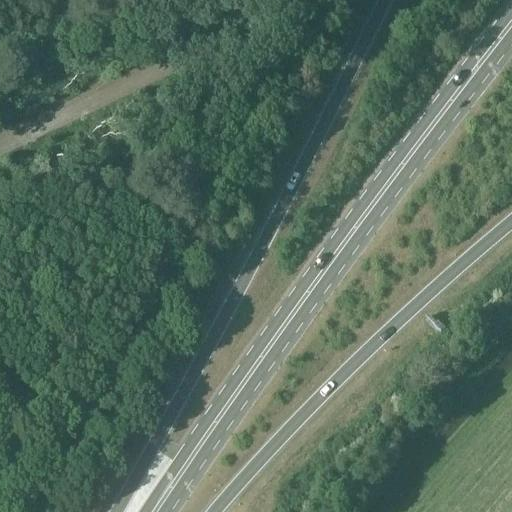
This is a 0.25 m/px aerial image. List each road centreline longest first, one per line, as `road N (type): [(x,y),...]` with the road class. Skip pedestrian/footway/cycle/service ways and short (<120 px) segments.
road 1 (primary): [(511,22),(153,511)]
road 2 (primary): [(385,0),(274,225),(115,511)]
road 3 (primary): [(214,511),(369,349),(511,222)]
